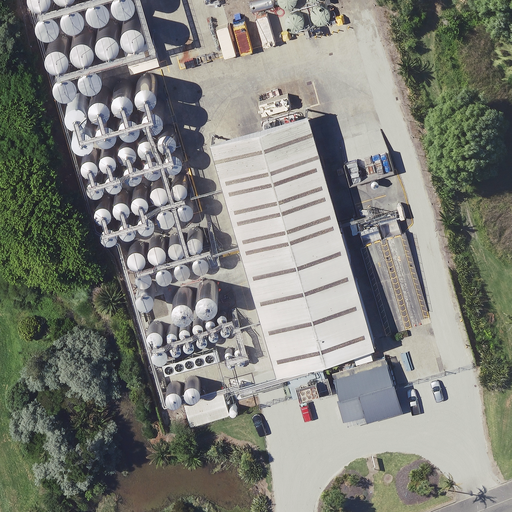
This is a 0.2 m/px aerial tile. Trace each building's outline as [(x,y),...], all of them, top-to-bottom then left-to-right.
[(163,64),(66,89),(77,132),(174,107),(163,64)] [(175,118),(81,141),(103,227),(197,203),(175,118)] [(352,348),(292,142),(190,172),(250,378),(352,348)] [(389,154),(348,165),(353,184),(394,173),(389,154)] [(365,369),(313,384),(327,432),(379,417),(365,369)] [(215,393),(168,407),(175,432),(223,418),(215,393)]
